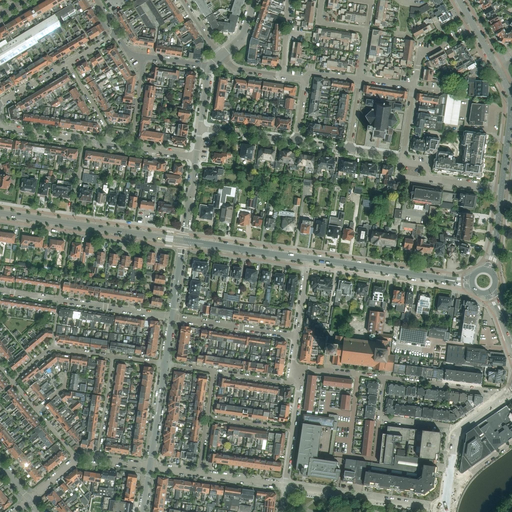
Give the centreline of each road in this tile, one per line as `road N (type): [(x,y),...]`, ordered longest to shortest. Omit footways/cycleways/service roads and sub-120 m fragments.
road 1 (unclassified): [(439,509),(285,485)]
road 2 (secondary): [(440,278),(306,258)]
road 3 (residential): [(295,335),(171,316)]
road 4 (secondary): [(306,258),(182,240)]
